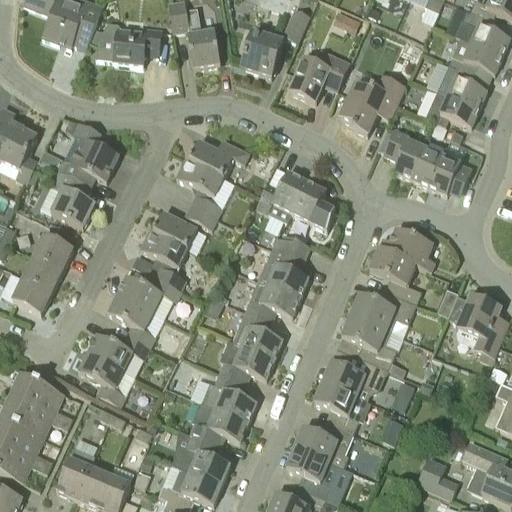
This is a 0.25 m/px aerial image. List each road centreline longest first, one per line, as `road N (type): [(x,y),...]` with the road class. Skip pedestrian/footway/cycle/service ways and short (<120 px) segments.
road 1 (residential): [(0,338),(55,361),(167,136),(165,111)]
road 2 (residential): [(246,511),(364,213)]
road 3 (residential): [(364,213),(349,170),(330,151),(226,106),(165,111)]
road 4 (residential): [(165,111),(85,113),(25,86),(0,59)]
road 5 (residential): [(465,238),(511,105)]
